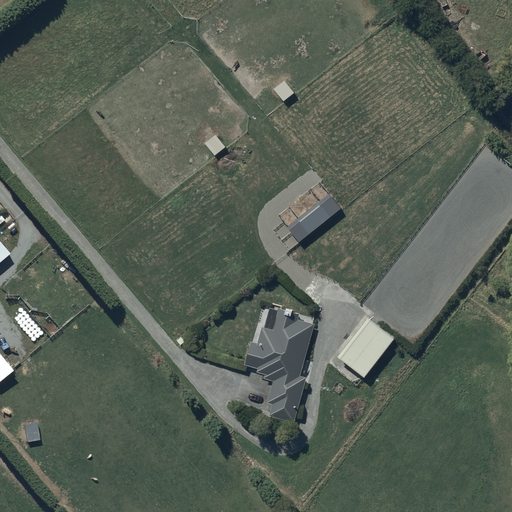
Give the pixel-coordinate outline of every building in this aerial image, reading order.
[(319,201),(298,217),(310,232),(331,216),(319,201)] [(263,325),(258,341),(252,340),(245,363),(259,367),(258,371),(265,373),(264,377),(274,380),(268,402),(273,403),(269,414),(294,421),(307,376),(300,374),(315,323),(298,318),(300,312),(287,308),(286,309),(279,307),(278,309),(271,307),(265,326),(263,325)] [(338,355),(365,376),(394,338),(367,317),(338,355)] [(0,356),(0,380),(12,371),(0,356)] [(36,422),(23,424),(26,442),(39,439),(36,422)]
